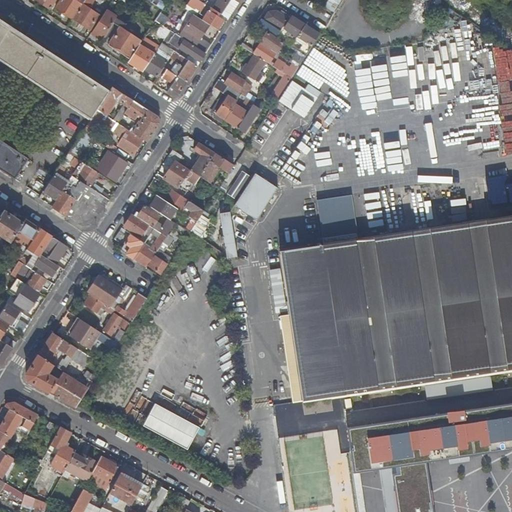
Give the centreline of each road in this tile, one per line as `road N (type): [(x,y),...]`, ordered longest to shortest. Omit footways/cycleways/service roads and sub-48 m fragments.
road 1 (residential): [(2,385),(238,511)]
road 2 (unknown): [(262,431),(511,394)]
road 3 (residential): [(3,0),(182,115)]
road 4 (residential): [(2,385),(91,246)]
road 5 (residential): [(91,246),(182,115)]
road 6 (residential): [(182,115),(258,0)]
